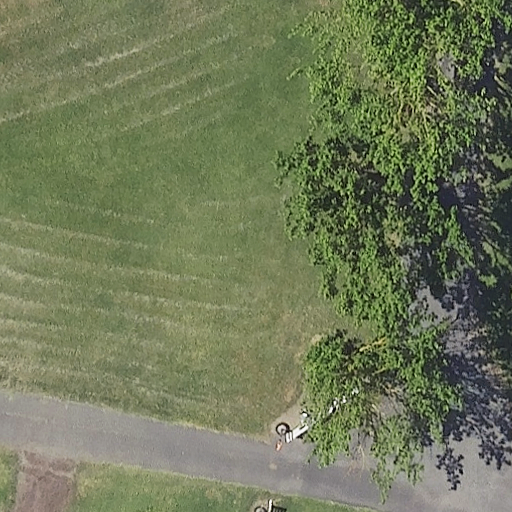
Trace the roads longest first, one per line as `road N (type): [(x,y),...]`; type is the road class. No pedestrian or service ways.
road 1 (unknown): [(422,511),(445,303),(495,0)]
road 2 (unknown): [(0,435),(327,511)]
